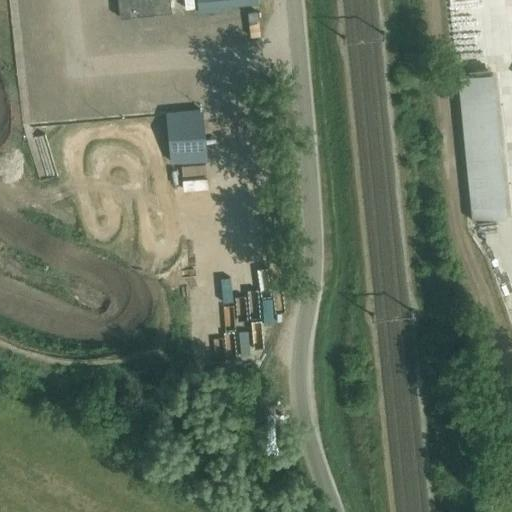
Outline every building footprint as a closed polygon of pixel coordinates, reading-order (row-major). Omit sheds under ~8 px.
[(95,0),(96,18),(109,17),(108,0),(95,0)] [(117,0),(120,17),(171,11),(169,0),(117,0)] [(197,0),(198,12),(231,9),(231,6),(258,4),(257,0),(197,0)] [(224,14),(214,13),(213,32),(223,33),(224,14)] [(131,21),(112,22),(114,48),(132,47),(131,21)] [(163,22),(144,22),(145,44),(164,43),(163,22)] [(110,48),(108,23),(65,26),(67,50),(110,48)] [(455,76),(464,220),(498,218),(490,74),(455,76)] [(191,112),(188,132),(211,135),(214,114),(191,112)] [(51,247),(62,247),(61,227),(50,227),(51,247)]
